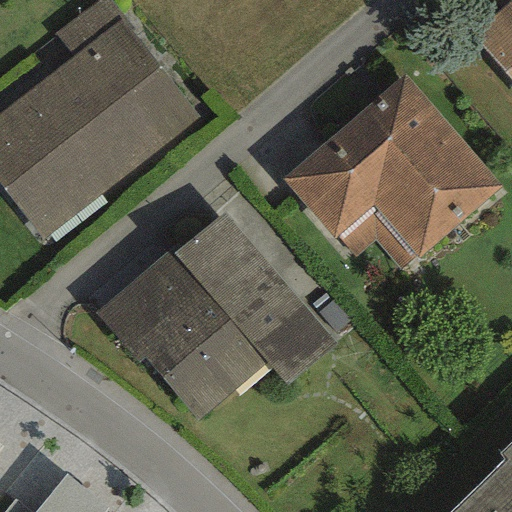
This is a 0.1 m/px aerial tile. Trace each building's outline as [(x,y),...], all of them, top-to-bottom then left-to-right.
[(108,0),(98,0),(55,34),(73,57),(0,113),(0,192),(39,243),(197,121),(127,31),(131,29),(108,0)] [(511,0),(492,0),(461,28),(511,84),(511,0)] [(401,74),(280,177),(333,239),(370,207),(414,259),(498,188),(401,74)] [(167,249),(93,314),(136,363),(143,357),(199,421),(266,362),(287,386),(336,343),(221,212),(172,255),(167,249)] [(511,511),(511,441),(498,455),(502,459),(447,511),(511,511)] [(104,511),(108,508),(66,473),(33,511),(28,511),(13,499),(2,511),(104,511)]
